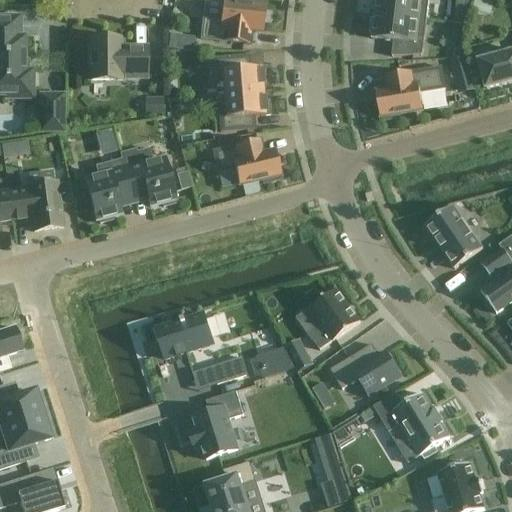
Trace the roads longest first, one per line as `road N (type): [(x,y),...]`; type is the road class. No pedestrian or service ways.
road 1 (residential): [(28,265),(337,178)]
road 2 (residential): [(511,438),(382,270),(337,178)]
road 3 (residential): [(104,511),(28,265)]
road 4 (residential): [(337,178),(366,161),(511,121)]
road 5 (residential): [(337,178),(312,89),(318,0)]
